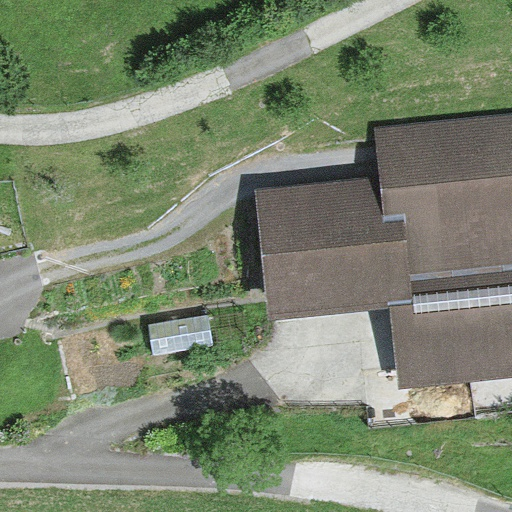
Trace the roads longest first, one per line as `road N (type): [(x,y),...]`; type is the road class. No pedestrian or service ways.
road 1 (residential): [(477,511),(239,468),(0,462)]
road 2 (residential): [(0,128),(69,128),(136,111),(219,83),(387,0)]
